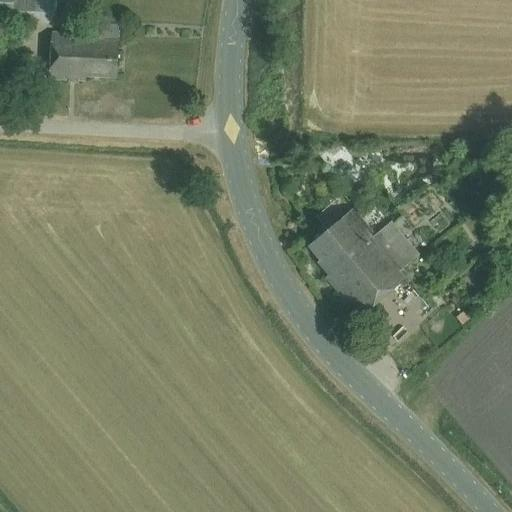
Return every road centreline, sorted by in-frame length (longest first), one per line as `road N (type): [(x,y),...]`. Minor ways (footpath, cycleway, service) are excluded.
road 1 (tertiary): [(487,511),(311,330),(258,260),(235,189),(229,136)]
road 2 (unclassified): [(0,125),(229,136)]
road 3 (tertiary): [(229,136),(236,0)]
